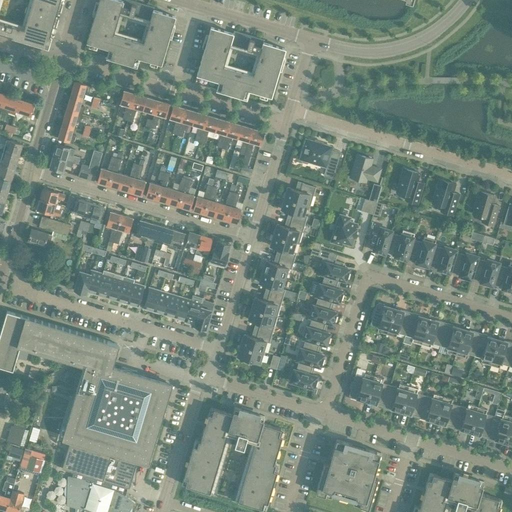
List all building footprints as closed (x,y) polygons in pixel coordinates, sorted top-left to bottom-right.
[(0,0),(0,32),(48,46),(61,0),(0,0)] [(119,0),(99,0),(87,42),(109,48),(106,57),(136,66),(139,57),(161,64),(175,16),(153,10),(152,10),(136,6),(136,5),(131,3),(131,4),(123,2),(123,1),(119,0)] [(219,81),(216,89),(246,98),(249,90),(271,96),(282,58),(285,49),(263,42),(262,43),(254,40),(249,38),(249,39),(233,34),(233,33),(211,27),(197,74),(219,81)] [(71,96),(82,99),(84,92),(88,93),(90,86),(75,81),(71,96)] [(128,120),(135,94),(124,90),(120,104),(126,106),(122,119),(128,120)] [(143,111),(147,97),(135,94),(128,120),(132,122),(136,109),(143,111)] [(6,95),(1,110),(8,113),(9,108),(16,110),(19,100),(6,95)] [(82,99),(71,96),(66,110),(82,114),(84,107),(79,106),(82,99)] [(147,97),(143,111),(154,114),(158,101),(147,97)] [(19,100),(16,110),(15,114),(22,117),(24,113),(30,115),(34,104),(19,100)] [(154,114),(152,120),(150,127),(155,128),(159,116),(165,118),(170,104),(158,101),(154,114)] [(177,135),(185,109),(173,105),(169,119),(176,121),(172,133),(177,135)] [(185,109),(177,135),(182,136),(184,129),(186,124),(192,126),(196,112),(185,109)] [(62,124),(73,127),(75,120),(80,122),(82,114),(66,110),(62,124)] [(196,112),(192,126),(198,127),(194,140),(200,141),(207,115),(196,112)] [(215,132),(219,119),(207,115),(200,141),(205,143),(207,136),(206,136),(208,130),(215,132)] [(219,119),(215,132),(221,134),(217,147),(222,148),(230,122),(219,119)] [(230,122),(222,148),(227,150),(231,137),(237,139),(241,125),(230,122)] [(62,124),(58,138),(69,142),(69,141),(73,142),(75,135),(71,134),(73,127),(62,124)] [(83,131),(89,133),(94,134),(96,128),(85,125),(83,131)] [(241,125),(237,139),(243,141),(239,153),(245,155),(248,142),(252,129),(241,125)] [(248,142),(245,155),(250,156),(254,144),(260,146),(264,132),(252,129),(248,142)] [(1,138),(0,143),(5,144),(3,151),(19,156),(22,144),(7,140),(1,138)] [(331,148),(331,147),(321,144),(322,143),(320,142),(320,143),(317,142),(317,141),(316,141),(315,142),(306,139),(300,159),(302,159),(302,160),(303,162),(307,163),(309,162),(309,161),(327,167),(324,175),(325,175),(331,177),(332,177),(340,151),(339,151),(339,152),(332,150),(333,148),(332,148),(331,148)] [(56,144),(53,156),(72,162),(78,163),(80,157),(73,155),(75,150),(70,148),(56,144)] [(0,161),(0,162),(15,168),(19,156),(3,151),(0,161)] [(90,167),(87,179),(94,181),(98,166),(101,157),(92,154),(89,167),(90,167)] [(370,167),(372,159),(357,154),(350,177),(366,181),(367,178),(377,181),(381,169),(374,167),(374,168),(370,167)] [(70,167),(72,162),(53,156),(49,168),(63,172),(65,165),(70,167)] [(101,168),(97,182),(108,185),(116,158),(111,156),(109,163),(107,169),(101,167),(101,168)] [(119,188),(123,175),(117,173),(121,159),(116,158),(108,185),(119,188)] [(0,175),(12,179),(15,168),(0,162),(0,175)] [(192,162),(191,167),(201,171),(203,165),(192,162)] [(130,192),(138,164),(133,163),(129,176),(123,175),(119,188),(130,192)] [(138,164),(130,192),(141,195),(145,181),(139,179),(143,166),(138,164)] [(78,176),(87,179),(90,167),(81,165),(78,176)] [(241,166),(240,173),(250,176),(252,170),(241,166)] [(403,168),(396,192),(406,194),(405,199),(418,203),(424,183),(423,183),(417,181),(420,173),(403,168)] [(217,169),(215,176),(226,179),(228,172),(217,169)] [(157,200),(165,172),(160,170),(157,178),(162,180),(160,186),(149,182),(145,196),(157,200)] [(165,172),(157,200),(167,203),(171,189),(165,187),(169,174),(165,172)] [(187,178),(184,186),(189,188),(193,174),(189,172),(187,178)] [(12,179),(0,175),(0,187),(8,190),(12,179)] [(439,179),(432,202),(442,205),(440,211),(453,215),(459,194),(453,192),(455,184),(439,179)] [(284,198),(310,206),(316,187),(301,182),(301,183),(302,184),(301,188),(297,187),(296,190),(288,187),(286,192),(285,192),(284,198)] [(171,189),(167,203),(178,206),(184,186),(179,185),(178,191),(171,189)] [(184,186),(178,206),(189,209),(194,196),(187,194),(189,188),(184,186)] [(214,217),(219,203),(221,197),(215,195),(217,187),(212,186),(210,194),(204,214),(214,217)] [(0,200),(5,202),(8,190),(0,187),(0,200)] [(40,199),(55,203),(56,198),(64,200),(65,195),(43,188),(40,199)] [(225,220),(234,192),(229,191),(225,205),(219,203),(214,217),(225,220)] [(479,191),(472,213),(482,216),(481,221),(493,225),(499,206),(499,205),(493,203),(495,196),(479,191)] [(197,196),(192,210),(204,214),(210,194),(205,192),(203,198),(197,196)] [(234,192),(225,220),(237,224),(241,210),(234,208),(239,194),(234,192)] [(71,208),(74,198),(69,196),(66,206),(71,208)] [(310,206),(284,198),(282,204),(283,204),(281,209),(290,212),(289,214),(293,215),(291,220),(304,224),(307,216),(303,215),(306,205),(310,206)] [(373,214),(376,202),(364,198),(361,210),(373,214)] [(55,203),(40,199),(37,209),(59,215),(61,210),(53,208),(55,203)] [(87,216),(91,202),(78,199),(74,212),(87,216)] [(91,202),(87,216),(99,220),(103,206),(91,202)] [(376,202),(373,214),(380,216),(383,204),(376,202)] [(511,225),(511,203),(509,203),(503,223),(511,225)] [(110,212),(106,226),(112,227),(111,233),(108,241),(106,250),(110,252),(121,215),(110,212)] [(67,235),(70,224),(42,215),(38,226),(67,235)] [(121,215),(110,252),(115,253),(118,244),(122,230),(128,232),(132,218),(121,215)] [(338,219),(331,241),(342,244),(343,241),(351,243),(354,236),(354,237),(356,230),(356,229),(357,224),(348,222),(349,218),(340,215),(339,219),(338,219)] [(146,241),(147,236),(151,224),(140,220),(135,235),(140,237),(139,239),(146,241)] [(304,224),(291,220),(290,225),(286,224),(285,226),(277,224),(275,229),(274,229),(273,235),(299,242),(304,224)] [(158,242),(162,227),(151,224),(147,236),(154,238),(153,240),(158,242)] [(162,227),(158,242),(162,243),(163,241),(170,242),(173,230),(162,227)] [(385,253),(387,247),(391,233),(392,230),(380,227),(377,235),(373,234),(371,242),(375,243),(373,250),(377,251),(376,252),(382,254),(383,253),(385,253)] [(28,240),(44,245),(51,248),(54,240),(51,239),(52,235),(48,234),(48,233),(32,228),(28,240)] [(184,234),(173,230),(170,242),(168,247),(175,249),(175,247),(180,248),(184,234)] [(412,239),(414,233),(402,230),(401,236),(391,233),(387,247),(396,250),(394,256),(398,257),(398,259),(404,260),(404,259),(406,260),(408,253),(412,239)] [(471,237),(471,238),(472,239),(475,239),(476,240),(478,240),(479,241),(480,241),(481,241),(482,241),(482,240),(482,241),(482,242),(482,243),(483,243),(486,244),(487,244),(488,243),(489,243),(492,244),(493,244),(493,243),(493,242),(494,241),(494,239),(495,238),(494,238),(494,237),(493,237),(492,237),(489,236),(487,236),(485,235),(483,235),(480,233),(479,233),(478,233),(475,232),(474,232),(473,231),(472,232),(472,234),(471,236),(471,237)] [(197,247),(200,235),(189,232),(185,247),(189,248),(190,245),(197,247)] [(200,235),(197,247),(195,253),(206,257),(212,238),(200,235)] [(280,257),(294,261),(296,253),(292,251),(295,242),(299,243),(299,242),(273,235),(271,240),(272,241),(270,246),(279,248),(278,251),(282,252),(280,257)] [(412,239),(408,253),(418,256),(416,263),(420,264),(419,265),(425,267),(426,266),(428,266),(430,260),(434,245),(436,239),(424,236),(422,242),(412,239)] [(229,244),(218,240),(216,248),(214,247),(209,263),(223,267),(224,264),(225,264),(228,252),(227,251),(229,244)] [(97,254),(99,248),(83,244),(82,249),(97,254)] [(138,245),(134,259),(140,261),(144,247),(138,245)] [(434,245),(430,260),(439,262),(437,269),(441,270),(441,271),(447,273),(447,272),(449,273),(451,266),(455,252),(456,250),(444,246),(444,248),(434,245)] [(144,247),(140,261),(146,263),(151,249),(144,247)] [(319,249),(312,247),(310,254),(322,257),(324,251),(319,249)] [(155,249),(154,254),(151,264),(156,265),(159,256),(165,257),(167,252),(155,249)] [(465,255),(455,252),(451,266),(461,269),(459,276),(463,277),(462,278),(468,280),(469,278),(471,279),(473,272),(477,258),(478,256),(466,253),(465,255)] [(191,266),(193,259),(185,257),(183,264),(191,266)] [(294,261),(280,257),(279,262),(275,261),(274,263),(266,261),(264,266),(263,266),(262,271),(284,278),(287,268),(291,269),(294,261)] [(477,258),(473,272),(482,275),(480,282),(484,283),(484,284),(490,286),(490,285),(492,285),(494,279),(498,265),(499,262),(487,259),(487,261),(477,258)] [(322,274),(324,274),(338,279),(345,281),(346,278),(347,279),(349,273),(348,273),(349,269),(342,267),(343,262),(335,260),(334,264),(326,262),(322,274)] [(508,268),(498,265),(494,279),(504,282),(502,288),(506,289),(505,291),(511,292),(511,291),(511,262),(510,262),(508,268)] [(85,293),(92,271),(92,270),(90,274),(80,271),(74,290),(85,293)] [(103,270),(102,274),(96,294),(107,297),(114,273),(103,270)] [(92,271),(85,293),(86,294),(86,291),(96,294),(102,274),(92,271)] [(284,278),(262,271),(260,277),(261,277),(259,283),(268,285),(267,288),(271,289),(269,294),(283,298),(285,289),(281,288),(284,278)] [(114,273),(107,297),(117,300),(123,280),(124,276),(114,273)] [(316,295),(318,296),(332,300),(339,302),(339,300),(340,300),(342,294),(341,294),(342,290),(336,288),(338,279),(324,274),(322,284),(319,283),(316,295)] [(127,303),(133,283),(123,280),(117,300),(127,303)] [(133,283),(127,303),(138,306),(144,286),(133,283)] [(154,311),(160,291),(149,288),(143,308),(154,311)] [(160,291),(154,311),(164,314),(170,294),(160,291)] [(170,294),(164,314),(175,317),(181,297),(170,294)] [(283,298),(269,294),(268,298),(264,297),(263,300),(255,298),(253,303),(252,302),(251,308),(277,316),(283,298)] [(195,323),(202,300),(203,298),(193,295),(191,300),(185,320),(195,323)] [(309,317),(312,317),(326,321),(332,323),(333,321),(334,322),(336,316),(335,316),(336,312),(329,310),(332,300),(318,296),(315,306),(313,305),(309,317)] [(181,297),(175,317),(185,320),(191,300),(181,297)] [(205,329),(213,304),(202,300),(195,323),(195,326),(205,329)] [(387,334),(394,309),(384,306),(385,305),(378,303),(378,304),(376,303),(374,311),(373,310),(371,317),(372,317),(370,324),(378,327),(377,331),(387,334)] [(258,330),(272,334),(274,326),(270,325),(273,315),(277,316),(251,308),(249,314),(250,314),(248,319),(257,322),(256,325),(260,326),(258,330)] [(394,309),(387,334),(396,337),(397,333),(405,335),(411,314),(410,314),(411,312),(404,311),(404,312),(394,309)] [(105,340),(59,326),(56,325),(34,319),(6,311),(5,314),(0,330),(0,366),(12,371),(19,347),(80,366),(83,366),(82,368),(64,430),(62,437),(72,440),(70,444),(69,444),(68,445),(70,445),(63,468),(62,468),(61,469),(73,472),(71,477),(81,478),(91,481),(94,482),(93,484),(97,485),(98,483),(108,487),(108,488),(112,489),(125,495),(127,488),(129,489),(129,487),(128,487),(136,460),(137,460),(138,459),(149,462),(151,455),(170,393),(169,393),(172,385),(141,376),(142,374),(136,373),(135,374),(110,367),(117,344),(105,340)] [(294,312),(292,318),(300,320),(301,314),(294,312)] [(411,314),(405,335),(413,337),(412,341),(421,344),(429,319),(419,316),(419,315),(413,313),(412,314),(411,314)] [(303,338),(305,339),(319,343),(326,345),(327,343),(328,343),(329,337),(328,337),(329,333),(323,331),(326,321),(312,317),(309,327),(306,326),(303,338)] [(429,319),(421,344),(430,347),(432,343),(440,345),(446,324),(445,324),(445,323),(439,321),(438,322),(429,319)] [(446,324),(440,345),(447,348),(446,352),(456,355),(463,329),(453,326),(454,325),(447,323),(447,324),(446,324)] [(463,329),(456,355),(465,357),(466,353),(474,356),(480,334),(479,334),(479,333),(473,331),(473,332),(463,329)] [(240,345),(264,352),(262,351),(265,341),(269,343),(272,334),(258,330),(257,335),(253,334),(252,337),(244,334),(242,340),(241,339),(240,345)] [(480,334),(474,356),(482,358),(481,362),(490,365),(498,340),(488,337),(488,336),(482,334),(481,335),(480,334)] [(313,364),(319,366),(320,364),(321,365),(323,359),(322,358),(323,355),(316,353),(319,343),(305,339),(302,348),(300,348),(297,360),(299,360),(313,364)] [(498,340),(490,365),(499,368),(501,363),(509,366),(511,354),(511,342),(508,341),(507,342),(498,340)] [(375,348),(375,350),(375,351),(376,351),(377,351),(377,352),(380,353),(381,353),(382,353),(383,353),(386,354),(387,354),(388,352),(388,351),(389,350),(389,349),(389,348),(388,348),(386,347),(385,347),(384,347),(383,347),(383,345),(383,344),(382,343),(378,342),(377,342),(376,344),(376,345),(376,346),(375,347),(375,348)] [(264,352),(240,345),(238,351),(239,351),(237,356),(246,359),(245,362),(250,364),(251,360),(261,363),(264,352)] [(400,353),(398,358),(407,361),(409,356),(400,353)] [(269,367),(276,369),(280,357),(273,355),(269,367)] [(371,359),(371,360),(371,361),(372,362),(373,362),(375,363),(377,363),(378,363),(378,362),(378,361),(379,360),(379,361),(380,361),(380,362),(382,363),(383,364),(384,364),(384,363),(385,363),(386,360),(386,359),(385,358),(384,358),(383,358),(381,357),(380,357),(379,357),(378,357),(377,356),(376,356),(375,356),(374,356),(373,355),(372,356),(372,357),(371,358),(371,359)] [(294,369),(290,381),(298,384),(298,385),(304,386),(304,385),(313,388),(314,386),(315,386),(317,380),(315,380),(317,376),(310,374),(313,364),(299,360),(296,370),(294,369)] [(445,369),(444,371),(444,372),(445,372),(448,373),(449,373),(450,373),(451,374),(452,374),(455,375),(456,375),(458,376),(459,376),(460,376),(461,374),(462,373),(462,372),(462,371),(462,370),(460,369),(459,369),(458,369),(457,368),(456,368),(455,368),(454,367),(453,367),(452,368),(451,371),(451,372),(451,371),(450,371),(451,370),(451,369),(451,367),(452,366),(452,365),(451,365),(448,364),(447,364),(446,365),(446,366),(446,367),(445,367),(445,368),(445,369)] [(407,365),(405,371),(425,377),(427,370),(407,365)] [(31,367),(28,376),(35,378),(38,369),(31,367)] [(367,401),(373,380),(374,375),(365,373),(363,377),(355,374),(353,382),(352,381),(350,388),(351,388),(349,395),(350,396),(350,397),(356,399),(357,398),(367,401)] [(373,380),(367,401),(376,404),(376,405),(382,407),(383,406),(384,406),(390,385),(382,382),(383,378),(374,375),(373,380)] [(441,378),(441,381),(443,382),(445,382),(446,382),(447,382),(448,382),(448,383),(450,383),(451,383),(452,383),(452,382),(453,382),(455,382),(458,383),(459,383),(460,382),(460,381),(460,380),(459,380),(457,379),(456,379),(456,378),(454,378),(452,377),(450,376),(446,376),(443,375),(442,375),(441,376),(441,377),(441,378)] [(0,405),(1,406),(8,381),(0,378),(0,405)] [(401,411),(409,386),(399,383),(398,387),(390,385),(384,406),(385,406),(385,407),(391,409),(391,408),(401,411)] [(409,386),(401,411),(411,414),(411,415),(417,417),(417,416),(418,416),(425,395),(417,393),(418,389),(409,386)] [(476,394),(475,397),(475,398),(478,399),(479,399),(480,399),(480,398),(480,397),(481,394),(482,391),(483,391),(484,391),(485,391),(485,392),(487,392),(489,393),(491,393),(492,393),(492,394),(493,394),(494,394),(494,395),(494,397),(493,399),(493,400),(492,401),(492,402),(493,403),(494,403),(495,403),(496,404),(497,404),(498,402),(498,401),(499,399),(500,395),(500,394),(500,392),(499,391),(498,391),(497,391),(495,391),(495,390),(494,390),(493,390),(491,389),(490,389),(487,388),(485,388),(485,387),(483,387),(479,386),(478,386),(477,388),(477,389),(476,389),(476,394)] [(425,395),(418,416),(419,417),(419,418),(425,419),(426,418),(436,421),(443,396),(434,393),(432,397),(425,395)] [(443,396),(436,421),(445,424),(445,425),(451,427),(452,426),(453,426),(459,405),(451,403),(452,399),(443,396)] [(459,405),(453,426),(454,427),(454,428),(460,430),(460,429),(470,432),(478,406),(468,404),(467,408),(459,405)] [(478,406),(470,432),(480,435),(479,436),(486,438),(486,436),(487,437),(494,416),(486,413),(487,409),(478,406)] [(274,463),(278,448),(282,435),(279,434),(281,428),(262,423),(264,416),(252,412),(251,413),(246,412),(247,410),(234,407),(232,414),(214,409),(212,415),(208,414),(202,436),(205,437),(204,442),(199,440),(197,447),(193,446),(184,478),(187,479),(186,485),(216,494),(217,493),(210,491),(229,430),(238,433),(234,445),(244,447),(247,436),(256,438),(238,500),(232,498),(232,499),(263,508),(264,502),(268,502),(277,470),(274,469),(276,463),(274,463)] [(494,416),(487,437),(488,437),(488,438),(494,440),(495,439),(505,442),(511,416),(503,414),(501,418),(494,416)] [(24,429),(11,425),(6,441),(20,445),(24,429)] [(32,426),(28,440),(36,442),(40,429),(32,426)] [(375,472),(381,452),(365,448),(365,449),(351,445),(352,444),(336,439),(330,459),(331,460),(330,465),(324,463),(315,493),(331,498),(332,495),(353,502),(353,504),(368,509),(377,479),(372,477),(373,472),(375,472)] [(18,447),(16,452),(14,452),(12,457),(21,459),(24,449),(18,447)] [(24,449),(21,459),(19,466),(41,473),(45,460),(44,460),(46,455),(25,448),(25,449),(24,449)] [(428,479),(425,488),(421,501),(424,502),(423,507),(418,506),(416,511),(413,511),(412,511),(442,511),(448,495),(457,498),(453,510),(460,511),(463,511),(466,501),(476,504),(473,511),(498,511),(500,506),(497,505),(498,498),(480,493),(483,481),(453,472),(451,479),(433,474),(431,480),(428,479)] [(0,508),(6,510),(14,484),(16,478),(7,475),(4,488),(8,489),(6,496),(0,494),(0,508)] [(131,511),(132,509),(132,507),(135,502),(125,495),(112,489),(108,488),(108,487),(98,483),(97,485),(93,484),(94,482),(91,481),(81,478),(71,477),(67,477),(67,484),(65,486),(64,489),(64,491),(64,493),(65,496),(67,499),(67,505),(75,508),(74,511),(131,511)] [(14,484),(6,510),(12,511),(18,511),(24,494),(17,492),(18,485),(14,484)]
